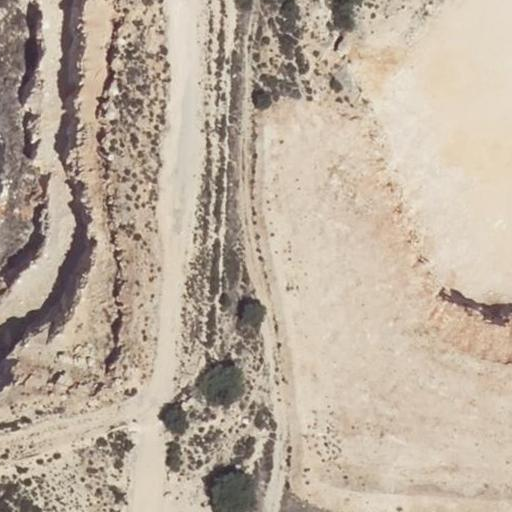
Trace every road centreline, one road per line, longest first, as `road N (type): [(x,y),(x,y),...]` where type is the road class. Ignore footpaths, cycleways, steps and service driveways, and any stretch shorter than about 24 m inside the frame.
road 1 (track): [(145,511),(181,114),(182,0)]
road 2 (track): [(270,511),(280,413),(241,180),(250,20)]
road 3 (track): [(0,442),(156,396)]
